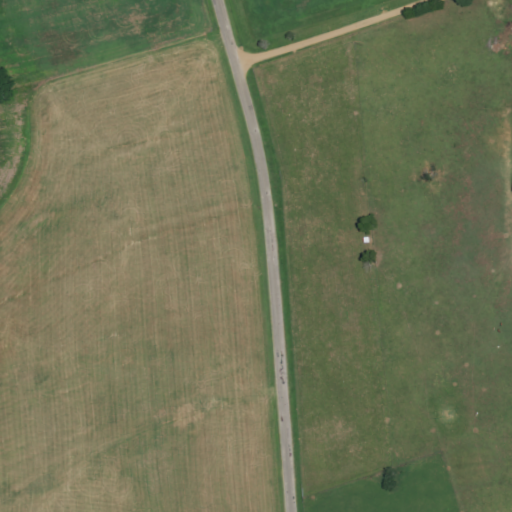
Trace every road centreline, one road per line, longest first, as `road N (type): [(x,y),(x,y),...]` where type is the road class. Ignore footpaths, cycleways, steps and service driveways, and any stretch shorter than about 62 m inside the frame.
road 1 (residential): [(294,511),(269,188),(256,126)]
road 2 (residential): [(256,126),(219,0)]
